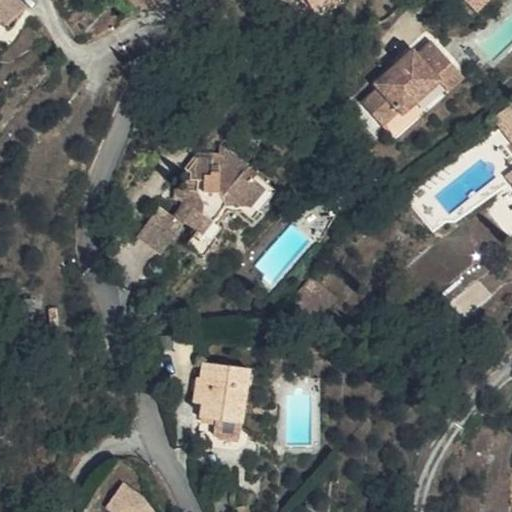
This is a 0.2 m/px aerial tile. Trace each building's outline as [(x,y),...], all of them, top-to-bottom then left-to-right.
[(0,0),(0,34),(15,23),(0,5),(7,0),(0,0)] [(469,0),(480,11),(490,0),(469,0)] [(426,72),(422,68),(391,93),(394,97),(369,117),(388,141),(413,121),(416,125),(447,100),(444,96),(461,83),(442,59),(426,72)] [(461,83),(444,96),(447,100),(455,110),(472,97),(461,83)] [(511,108),(509,106),(495,120),(511,136),(511,108)] [(248,191),(252,185),(213,157),(209,157),(212,182),(205,183),(203,170),(188,171),(182,181),(183,186),(189,186),(189,194),(199,193),(199,206),(189,208),(176,229),(187,237),(201,246),(192,259),(210,271),(219,258),(214,255),(223,242),(214,235),(225,219),(251,213),(261,200),(248,191)] [(261,200),(251,213),(243,224),(253,230),(273,199),(252,185),(248,191),(261,200)] [(333,191),(320,212),(344,225),(356,205),(333,191)] [(187,237),(176,229),(163,220),(143,250),(167,267),(187,237)] [(340,297),(315,278),(294,308),(324,316),(340,297)] [(204,403),(203,418),(243,425),(253,370),(208,363),(206,375),(201,374),(197,402),(204,403)] [(262,386),(265,401),(284,393),(281,375),(267,378),(262,386)] [(237,457),(243,425),(203,418),(200,432),(214,434),(211,453),(237,457)] [(148,497),(127,483),(110,506),(117,511),(158,511),(157,509),(148,497)]
